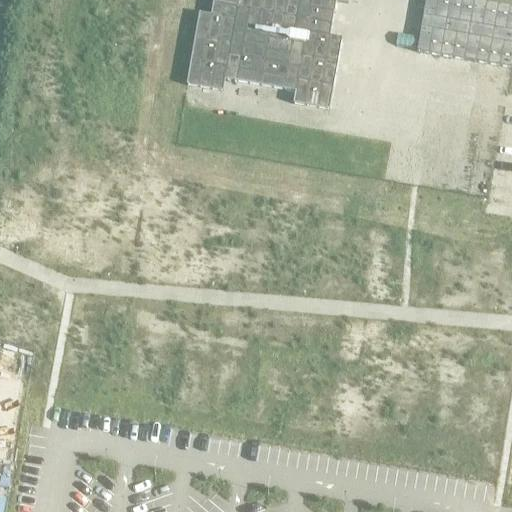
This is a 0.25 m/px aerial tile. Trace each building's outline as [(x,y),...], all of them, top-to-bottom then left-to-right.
[(200,15),(188,86),(223,92),(225,81),(296,93),(294,105),(330,111),(342,40),(330,38),(336,3),(348,5),(348,0),(214,0),(212,17),(200,15)] [(511,9),(460,0),(426,0),(417,53),(511,69),(511,9)] [(0,404),(0,422),(3,408),(11,409),(11,406),(0,404)] [(255,412),(269,415),(271,407),(257,405),(255,412)] [(199,414),(163,408),(159,430),(195,437),(199,414)] [(136,414),(128,413),(126,425),(134,426),(136,414)] [(126,425),(124,436),(132,438),(134,426),(126,425)] [(195,437),(159,430),(156,449),(192,455),(195,437)] [(192,455),(156,449),(153,468),(188,474),(192,455)] [(130,452),(122,451),(120,462),(128,464),(130,452)] [(375,458),(339,451),(336,474),(371,480),(375,458)] [(118,474),(125,476),(128,464),(120,462),(118,474)] [(188,474),(153,468),(150,487),(185,493),(188,474)] [(404,473),(396,472),(394,484),(402,485),(404,473)] [(371,480),(336,474),(332,493),(368,499),(371,480)] [(392,496),(400,497),(402,485),(394,484),(392,496)] [(181,511),(185,493),(150,487),(146,506),(180,511),(181,511)] [(123,490),(115,488),(113,500),(121,502),(123,490)] [(365,511),(368,499),(332,493),(329,511),(331,511),(365,511)] [(111,511),(119,511),(121,502),(113,500),(111,511)]
